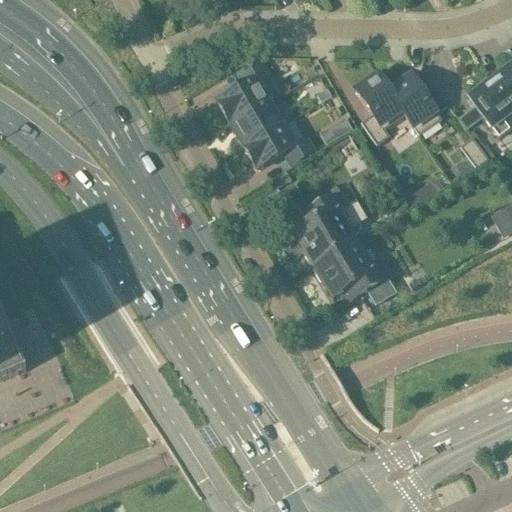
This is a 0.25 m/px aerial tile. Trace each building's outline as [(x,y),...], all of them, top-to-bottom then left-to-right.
[(246,89),(218,106),(231,128),(273,103),(262,84),(261,82),(268,78),(264,71),(260,64),(239,77),(246,89)] [(511,71),(511,70),(491,86),(511,112),(511,71)] [(364,88),(355,94),(373,119),(361,127),(377,150),(390,141),(385,133),(398,124),(405,119),(402,115),(403,115),(388,93),(389,93),(378,78),(377,79),(376,80),(375,78),(369,82),(363,86),(364,88)] [(389,93),(388,93),(403,115),(402,115),(405,119),(419,140),(430,132),(442,124),(436,116),(411,80),(402,86),(401,84),(389,93)] [(511,112),(491,86),(470,101),(499,140),(509,133),(511,130),(511,112)] [(327,92),(317,98),(321,105),(332,99),(331,98),(327,92)] [(273,103),(231,128),(244,151),(282,128),(271,110),(270,107),(274,104),(273,103)] [(347,118),(334,127),(341,138),(354,130),(347,118)] [(282,128),(244,151),(258,173),(286,157),(293,169),(314,156),(306,143),(295,150),(282,128)] [(467,146),(460,151),(477,173),(489,164),(480,152),(473,142),(467,146)] [(304,232),(295,237),(315,271),(356,247),(347,232),(365,222),(356,207),(359,205),(347,185),(333,194),(337,201),(299,223),(304,232)] [(280,214),(303,201),(295,187),(272,200),(280,214)] [(419,196),(408,203),(415,212),(426,206),(419,196)] [(511,208),(502,214),(511,231),(511,208)] [(356,247),(315,271),(334,302),(342,297),(348,306),(368,294),(376,308),(397,296),(389,282),(381,269),(371,274),(356,247)] [(0,384),(27,375),(0,305),(0,384)]
